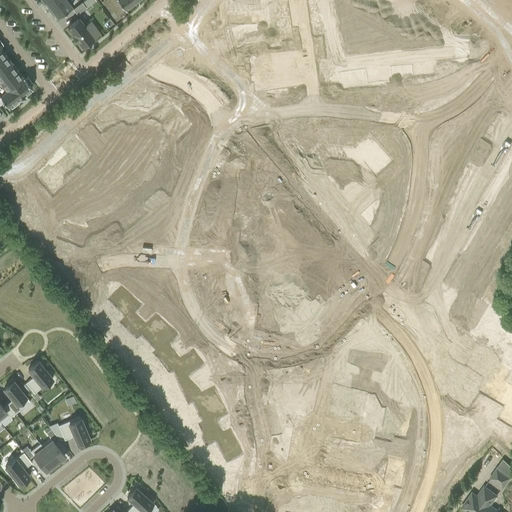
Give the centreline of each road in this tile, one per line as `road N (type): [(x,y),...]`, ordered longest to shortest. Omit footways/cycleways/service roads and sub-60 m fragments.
road 1 (residential): [(373,304),(410,353),(429,397),(434,452),(416,511)]
road 2 (residential): [(377,295),(411,216),(418,127)]
road 3 (residential): [(232,126),(195,187),(179,262)]
road 4 (residential): [(117,41),(140,65),(194,88),(232,126)]
road 5 (residential): [(251,360),(315,350),(349,332),(373,304)]
road 6 (residential): [(377,295),(299,188)]
road 7 (residential): [(179,262),(203,328),(251,360)]
